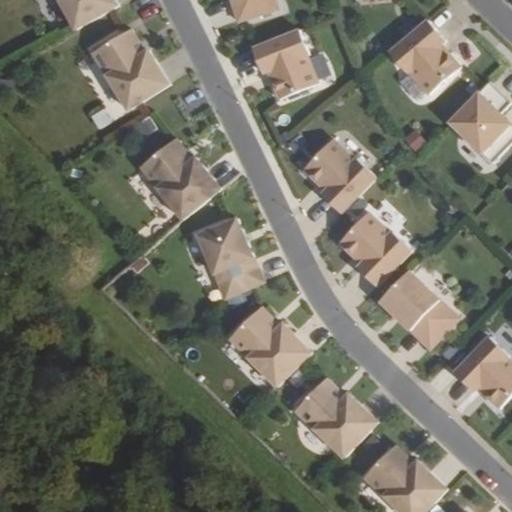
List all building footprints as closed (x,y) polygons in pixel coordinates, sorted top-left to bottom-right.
[(121,6),(117,0),(62,0),(79,29),(121,6)] [(274,0),(229,0),(237,23),(277,10),(274,0)] [(428,22),(391,52),(409,74),(411,73),(429,95),(459,70),(440,47),(445,43),(428,22)] [(174,85),(152,51),(149,53),(135,30),(97,55),(133,111),(174,85)] [(298,31),(254,49),(264,75),(269,73),(280,100),(320,85),(298,31)] [(511,104),(491,84),(452,125),(495,165),(511,147),(511,124),(502,116),(511,105),(511,104)] [(424,143),(413,132),(404,140),(415,152),(424,143)] [(139,172),(182,223),(226,187),(199,155),(196,158),(179,138),(139,172)] [(332,140),(303,171),(324,191),(321,195),(340,214),(375,178),(355,159),(354,161),(332,140)] [(411,251),(391,232),(389,234),(368,213),(338,244),(360,264),(356,268),(376,287),(411,251)] [(240,219),(200,236),(227,300),(267,283),(240,219)] [(429,294),(410,276),(379,308),(428,355),(461,320),(432,292),(429,294)] [(315,353),(286,324),(283,327),(265,308),(232,340),(280,388),(315,353)] [(476,393),(480,389),(502,409),(511,398),(511,362),(509,359),(511,357),(491,338),(457,374),(476,393)] [(381,423),(352,395),(349,398),(330,379),(298,412),(346,459),(381,423)] [(401,511),(429,511),(450,491),(421,462),(418,465),(400,447),(368,479),(401,511)]
